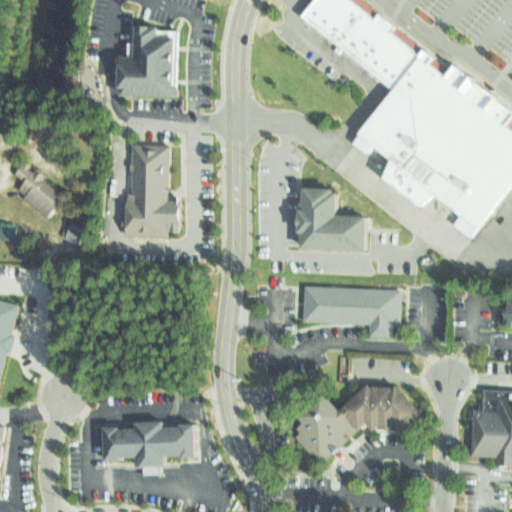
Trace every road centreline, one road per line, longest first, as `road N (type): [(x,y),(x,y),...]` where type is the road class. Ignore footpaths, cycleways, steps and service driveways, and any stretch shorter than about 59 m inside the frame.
road 1 (residential): [(242,0),(230,78),(228,379),(266,511)]
road 2 (residential): [(441,511),(447,372)]
road 3 (residential): [(57,511),(48,456),(65,390)]
